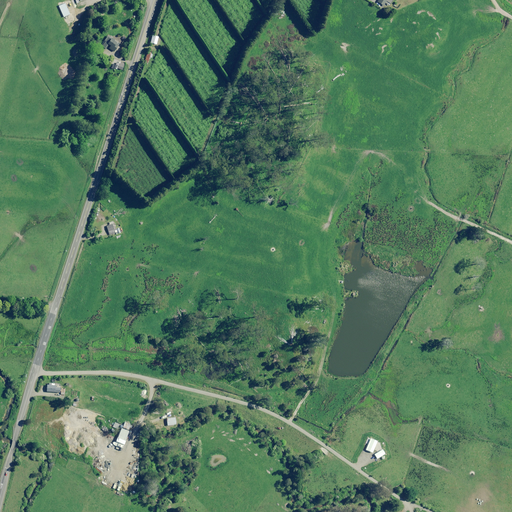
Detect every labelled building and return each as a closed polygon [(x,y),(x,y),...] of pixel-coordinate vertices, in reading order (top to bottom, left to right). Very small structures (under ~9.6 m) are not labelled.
[(114,40),(108,35),(105,40),(106,40),(101,47),(105,49),(108,46),(109,47),(108,48),(114,52),(119,44),(114,41),(114,40)] [(109,235),(117,233),(118,234),(120,234),(120,232),(119,228),(114,230),(112,224),(106,226),(109,235)] [(51,386),(51,384),(46,383),(46,392),(59,393),(60,388),(55,388),(55,386),(51,386)] [(113,420),(111,426),(119,429),(122,423),(113,420)] [(118,436),(124,439),(130,426),(124,423),(118,436)]
